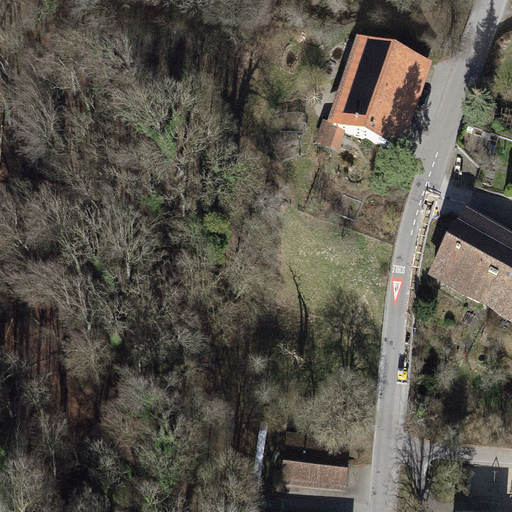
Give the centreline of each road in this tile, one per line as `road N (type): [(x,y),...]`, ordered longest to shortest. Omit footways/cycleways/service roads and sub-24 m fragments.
road 1 (tertiary): [(388,444),(404,279),(424,193)]
road 2 (tertiary): [(424,193),(492,0)]
road 3 (residential): [(388,444),(511,456)]
